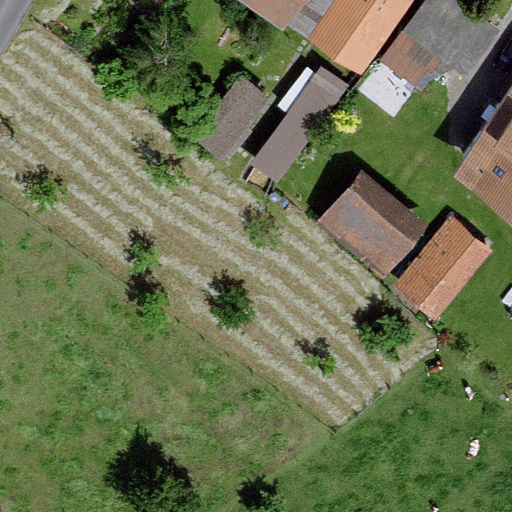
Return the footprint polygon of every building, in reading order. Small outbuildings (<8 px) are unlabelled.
[(240,0),(283,30),(304,0),(240,0)] [(281,180),(343,86),(312,65),(250,159),(281,180)] [(237,71),(199,138),(234,158),(272,91),(237,71)] [(511,123),(488,159),(511,175),(511,123)] [(386,169),(349,218),(418,269),(455,220),(386,169)] [(511,240),(479,217),(431,284),(465,308),(511,242),(511,240)]
